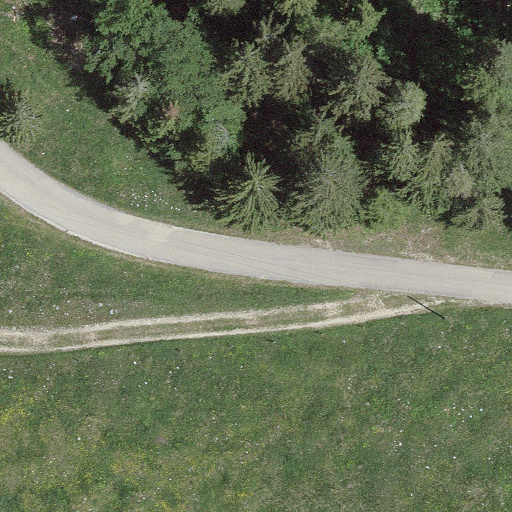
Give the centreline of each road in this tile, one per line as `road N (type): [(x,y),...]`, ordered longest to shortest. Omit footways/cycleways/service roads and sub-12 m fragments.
road 1 (unclassified): [(511,289),(141,239),(30,185),(0,158)]
road 2 (track): [(449,281),(304,317),(0,336)]
